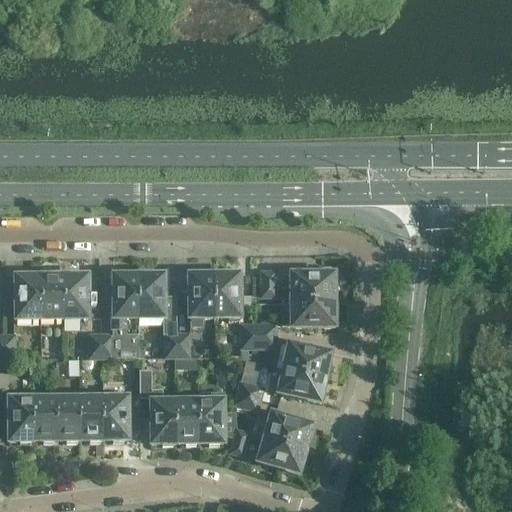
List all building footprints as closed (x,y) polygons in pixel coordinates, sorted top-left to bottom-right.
[(337,306),(337,293),(334,293),(333,275),(330,271),(323,271),(320,275),(320,276),(304,276),(304,278),(275,278),(275,276),(262,276),(262,302),(277,302),(277,291),(288,291),(288,306),(337,306)] [(110,320),(110,334),(110,337),(102,337),(102,363),(114,363),(114,362),(139,362),(139,338),(126,337),(126,333),(127,333),(126,325),(139,325),(138,277),(126,277),(124,280),(113,280),(114,320),(110,320)] [(139,325),(163,325),(163,280),(152,280),(151,277),(138,277),(139,325)] [(189,325),(214,324),(214,277),(201,277),(200,279),(189,279),(189,325)] [(214,277),(214,324),(228,324),(228,325),(239,325),(239,324),(238,279),(228,279),(226,277),(214,277)] [(42,326),(42,281),(31,281),(30,278),(20,278),(19,281),(16,281),(16,326),(42,326)] [(66,326),(65,280),(54,281),(53,278),(43,278),(42,281),(42,326),(66,326)] [(66,326),(87,326),(87,306),(89,304),(89,299),(87,297),(87,280),(77,280),(76,278),(66,278),(65,280),(66,326)] [(334,331),(334,318),(337,318),(337,306),(288,306),(288,319),(281,319),(281,331),(288,330),(288,331),(334,331)] [(253,354),(253,340),(253,327),(239,327),(239,354),(253,354)] [(253,340),(278,340),(277,327),(253,327),(253,340)] [(163,363),(177,363),(177,336),(163,336),(163,363)] [(177,363),(185,363),(190,363),(190,336),(177,336),(177,363)] [(5,364),(9,364),(16,365),(16,337),(4,337),(5,364)] [(87,364),(94,363),(102,363),(102,337),(87,337),(87,364)] [(279,353),(278,340),(253,340),(253,354),(279,353)] [(327,382),(330,370),(328,368),(330,357),(285,348),(280,372),(327,382)] [(258,385),(261,364),(245,361),(241,382),(258,385)] [(58,373),(70,372),(70,363),(57,364),(58,373)] [(81,373),(94,373),(94,363),(87,364),(81,364),(81,373)] [(0,364),(0,393),(9,394),(9,364),(5,364),(0,364)] [(325,394),(327,382),(280,372),(275,396),(320,406),(322,395),(325,394)] [(150,402),(152,402),(151,373),(138,373),(139,402),(150,402)] [(235,399),(262,403),(265,391),(239,384),(235,399)] [(234,442),(234,416),(222,415),(222,396),(199,396),(199,402),(199,418),(194,422),(194,426),(199,431),(199,448),(223,448),(223,439),(234,442)] [(104,430),(104,444),(127,444),(127,436),(139,436),(139,413),(130,413),(130,398),(103,399),(103,418),(98,421),(98,428),(104,430)] [(27,422),(33,420),(33,399),(8,400),(9,446),(33,445),(33,430),(28,428),(27,422)] [(33,445),(57,445),(56,430),(51,428),(51,422),(56,420),(56,399),(33,399),(33,420),(27,422),(28,428),(33,430),(33,445)] [(57,445),(80,445),(80,430),(75,428),(74,421),(80,419),(80,399),(56,399),(56,420),(51,422),(51,428),(56,430),(57,445)] [(80,445),(104,444),(104,430),(98,428),(98,421),(103,418),(103,399),(80,399),(80,419),(74,421),(75,428),(80,430),(80,445)] [(258,417),(262,403),(235,399),(232,410),(258,417)] [(169,422),(175,419),(175,402),(152,402),(150,402),(151,448),(175,448),(175,433),(169,428),(169,422)] [(175,448),(199,448),(199,431),(194,426),(194,422),(199,418),(199,402),(175,402),(175,419),(169,422),(169,428),(175,433),(175,448)] [(262,441),(308,454),(311,442),(309,440),(312,430),(269,417),(262,441)] [(242,460),(249,436),(237,432),(234,442),(229,456),(242,460)] [(304,466),(308,454),(262,441),(255,465),(298,477),(301,467),(304,466)]
